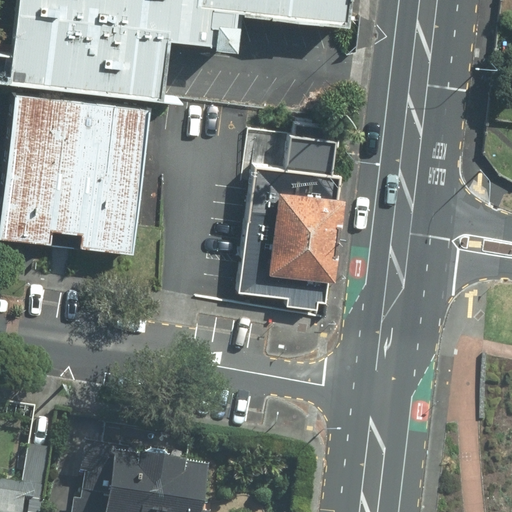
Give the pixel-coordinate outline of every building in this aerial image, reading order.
[(13,0),(6,75),(153,91),(157,49),(158,39),(223,46),(227,9),(339,21),(341,0),(13,0)] [(125,246),(140,101),(5,87),(0,130),(0,233),(44,238),(45,223),(75,226),(74,241),(125,246)] [(338,170),(251,161),(238,289),(324,298),(338,170)] [(196,511),(202,473),(120,461),(122,452),(80,446),(70,511),(196,511)] [(0,511),(16,511),(18,498),(28,500),(26,511),(38,511),(47,450),(24,447),(19,485),(0,482),(0,511)]
